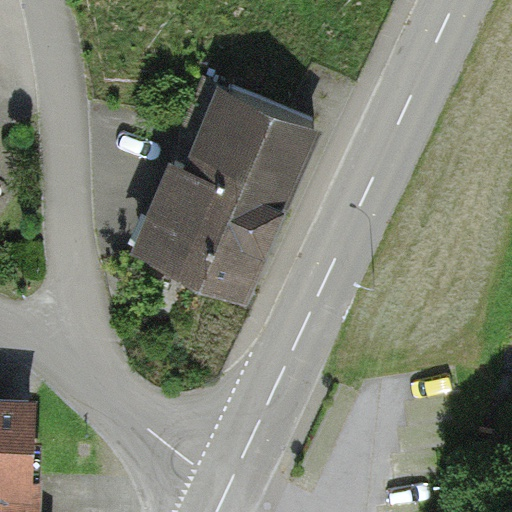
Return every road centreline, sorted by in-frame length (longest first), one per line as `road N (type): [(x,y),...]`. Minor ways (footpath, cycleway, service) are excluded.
road 1 (tertiary): [(232,483),(459,0)]
road 2 (residential): [(68,352),(68,135),(44,0)]
road 3 (residential): [(232,483),(195,466),(68,352)]
